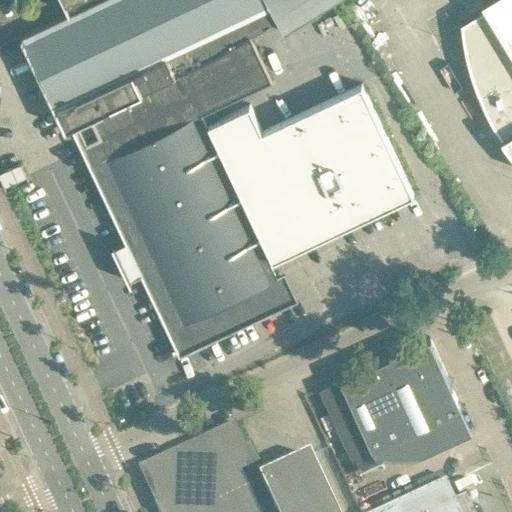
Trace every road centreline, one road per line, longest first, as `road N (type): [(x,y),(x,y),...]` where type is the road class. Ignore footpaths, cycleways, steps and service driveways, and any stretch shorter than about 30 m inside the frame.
road 1 (unclassified): [(89,462),(434,303)]
road 2 (unknown): [(511,209),(440,110),(397,27),(400,0)]
road 3 (secondary): [(89,462),(0,269)]
road 4 (unclassified): [(511,472),(434,303)]
road 5 (secondary): [(0,357),(57,479)]
